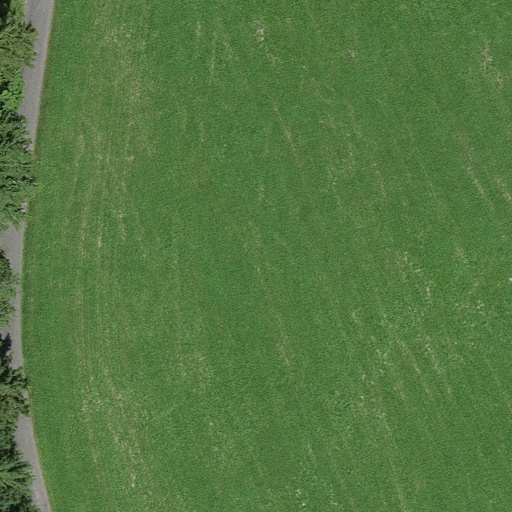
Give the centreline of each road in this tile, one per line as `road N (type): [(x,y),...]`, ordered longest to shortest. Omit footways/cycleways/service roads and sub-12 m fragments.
road 1 (unclassified): [(31,0),(0,325)]
road 2 (unclassified): [(0,355),(23,511)]
